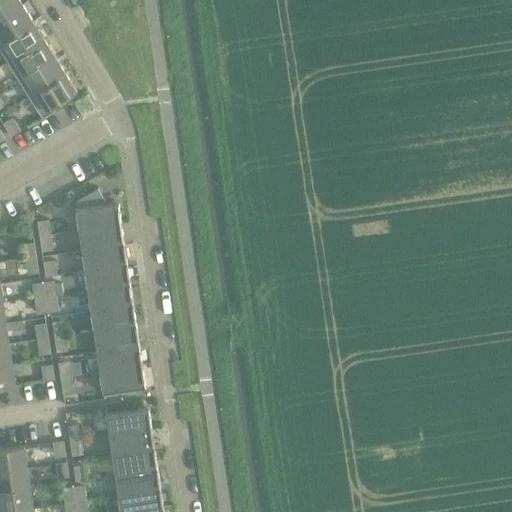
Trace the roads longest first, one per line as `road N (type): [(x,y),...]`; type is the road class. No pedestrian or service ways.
road 1 (residential): [(187,511),(132,140),(121,117)]
road 2 (residential): [(0,185),(121,117)]
road 3 (residential): [(121,117),(51,0)]
